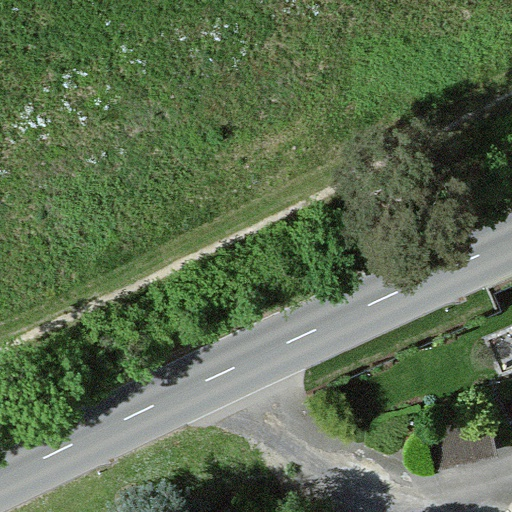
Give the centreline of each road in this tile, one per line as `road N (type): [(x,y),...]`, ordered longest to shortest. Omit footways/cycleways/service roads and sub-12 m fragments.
road 1 (track): [(0,344),(346,186),(511,93)]
road 2 (tertiary): [(0,479),(511,240)]
